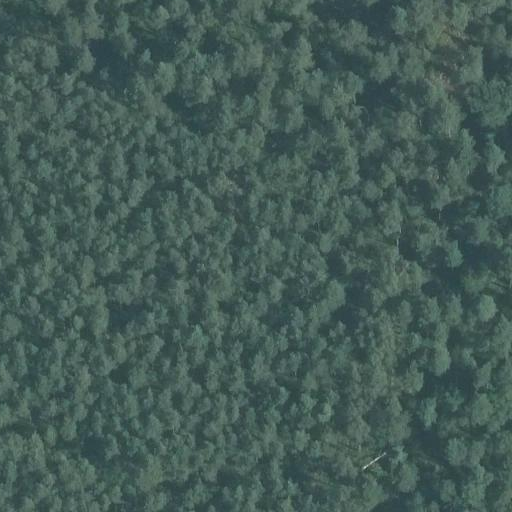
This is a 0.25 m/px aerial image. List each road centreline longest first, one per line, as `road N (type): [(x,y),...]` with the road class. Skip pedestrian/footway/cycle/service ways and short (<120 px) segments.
road 1 (track): [(411,0),(327,511)]
road 2 (track): [(377,0),(149,81),(0,88)]
